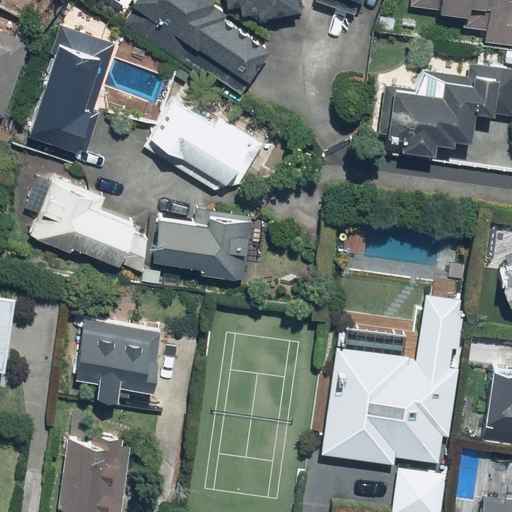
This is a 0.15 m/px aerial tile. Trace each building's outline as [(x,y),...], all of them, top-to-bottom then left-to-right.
[(156,0),(253,69),(279,33),(232,0),(156,0)] [(511,0),(434,0),(478,3),(477,0),(494,0),(493,35),(511,35),(511,0)] [(119,108),(116,118),(130,123),(133,112),(142,114),(147,96),(106,84),(122,30),(72,15),(40,127),(89,142),(100,102),(119,108)] [(0,99),(12,103),(34,30),(5,21),(3,29),(0,28),(0,99)] [(404,80),(390,78),(384,117),(398,119),(396,134),(446,141),(448,127),(466,130),(467,125),(481,127),(485,99),(511,102),(511,58),(476,54),(474,69),(453,66),(451,80),(405,74),(404,80)] [(230,172),(241,178),(257,151),(250,146),(259,131),(180,85),(149,139),(225,182),(230,172)] [(114,187),(59,166),(57,172),(42,167),(29,200),(46,206),(40,223),(145,261),(156,231),(142,225),(148,209),(111,196),(114,187)] [(170,206),(167,245),(208,248),(207,262),(254,265),(258,203),(200,200),(199,208),(170,206)] [(0,353),(20,356),(27,279),(0,276),(0,353)] [(93,308),(87,368),(106,369),(105,384),(129,386),(131,373),(163,376),(169,314),(130,310),(132,287),(110,285),(108,309),(93,308)] [(455,426),(467,291),(429,286),(424,347),(339,338),(329,446),(400,453),(401,447),(448,451),(450,425),(455,426)] [(511,335),(500,334),(491,430),(511,432),(511,335)] [(136,433),(72,426),(65,495),(129,501),(136,433)] [(401,460),(396,505),(446,511),(452,467),(401,460)] [(511,511),(511,495),(491,494),(489,511),(511,511)]
